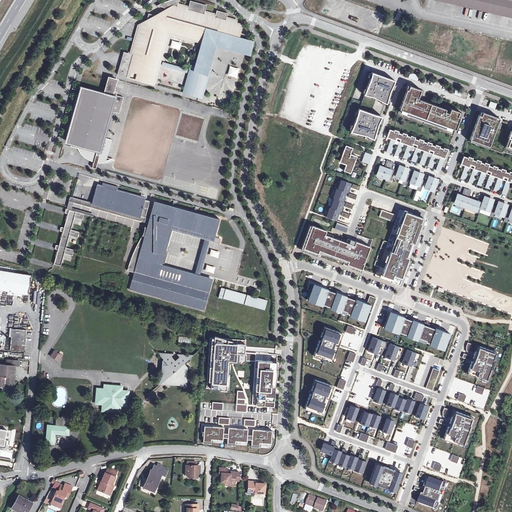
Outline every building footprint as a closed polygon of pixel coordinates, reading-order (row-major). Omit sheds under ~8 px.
[(130,53),(124,51),(120,64),(122,65),(121,67),(120,67),(117,74),(128,77),(130,70),(139,72),(137,78),(142,79),(144,74),(141,73),(147,55),(161,59),(168,33),(169,29),(177,31),(176,35),(201,42),(193,71),(205,74),(207,69),(208,70),(211,61),(209,60),(211,55),(212,55),(215,47),(213,46),(214,43),(215,40),(220,42),(219,44),(227,46),(227,48),(236,50),(236,49),(241,50),(241,52),(250,54),(253,43),(249,41),(250,40),(239,37),(242,24),(237,23),(238,20),(227,17),(228,13),(217,10),(216,14),(215,15),(212,14),(213,13),(205,11),(207,5),(190,0),(189,7),(178,4),(179,0),(169,0),(165,2),(161,3),(157,5),(168,9),(166,16),(157,14),(157,16),(149,13),(147,20),(146,22),(148,23),(147,27),(141,25),(133,54),(130,53)] [(511,0),(444,0),(511,15),(511,0)] [(139,25),(138,24),(130,53),(133,54),(141,25),(139,25)] [(161,59),(147,55),(141,73),(144,74),(142,79),(142,81),(154,84),(161,59)] [(163,62),(162,65),(181,70),(181,67),(163,62)] [(395,80),(372,72),(370,79),(364,94),(372,96),(387,103),(390,92),(395,80)] [(79,150),(86,152),(85,154),(86,155),(86,156),(87,157),(88,157),(89,158),(90,158),(91,159),(93,160),(95,161),(95,159),(97,160),(97,161),(99,161),(100,161),(101,162),(102,162),(103,161),(105,161),(106,161),(107,158),(108,153),(112,140),(104,138),(111,111),(119,113),(124,97),(116,95),(117,93),(114,92),(117,79),(109,77),(104,94),(83,88),(81,95),(79,95),(77,94),(73,108),(76,109),(72,122),(70,121),(66,134),(68,135),(70,135),(68,142),(72,143),(80,146),(79,150)] [(424,91),(409,85),(400,109),(401,110),(452,128),(456,129),(461,112),(451,109),(450,109),(444,107),(444,108),(421,101),(424,91)] [(491,101),(488,107),(495,109),(497,104),(491,101)] [(372,114),(359,108),(356,120),(350,132),(366,136),(374,139),(378,123),(382,116),(372,114)] [(452,128),(401,110),(400,112),(451,131),(452,128)] [(499,118),(480,111),(470,139),(469,141),(489,148),(503,154),(504,152),(511,155),(511,130),(500,126),(502,119),(499,118)] [(394,131),(390,129),(387,137),(391,139),(386,152),(391,153),(396,141),(399,142),(395,155),(399,156),(404,143),(408,145),(403,158),(407,159),(412,147),(416,148),(411,161),(416,162),(420,149),(424,151),(419,164),(424,165),(429,153),(432,154),(428,167),(432,168),(437,155),(441,157),(436,170),(440,171),(448,149),(444,147),(443,149),(440,147),(440,146),(436,144),(436,146),(432,144),(432,143),(428,142),(428,143),(423,141),(424,140),(420,139),(419,140),(415,138),(416,137),(411,135),(410,137),(407,135),(407,134),(402,132),(402,134),(399,132),(399,131),(394,129),(394,131)] [(353,148),(346,145),(340,163),(346,165),(350,154),(353,148)] [(362,161),(369,164),(372,154),(366,152),(363,159),(362,161)] [(358,157),(350,154),(346,165),(344,172),(351,174),(358,157)] [(468,158),(464,156),(461,164),(465,166),(461,178),(465,180),(470,168),(473,169),(469,181),(473,183),(478,170),(482,172),(477,185),(482,186),(486,173),(490,175),(485,188),(490,189),(494,176),(498,178),(494,190),(498,192),(503,179),(506,181),(502,193),(506,195),(511,179),(511,171),(510,171),(510,172),(506,171),(506,170),(502,168),(501,169),(498,168),(498,167),(493,165),(493,166),(489,165),(489,164),(485,162),(485,163),(481,162),(481,161),(477,159),(476,160),(473,159),(473,158),(469,156),(468,158)] [(377,175),(388,179),(391,169),(393,164),(388,161),(385,168),(380,166),(377,175)] [(396,177),(404,180),(406,175),(408,169),(400,166),(396,177)] [(419,185),(421,180),(423,174),(415,171),(411,182),(419,185)] [(426,187),(433,190),(437,179),(430,177),(426,187)] [(352,186),(360,189),(361,185),(343,179),(340,188),(350,192),(352,186)] [(102,186),(98,185),(92,203),(145,218),(150,201),(145,200),(146,198),(117,190),(118,187),(106,183),(104,187),(102,186)] [(348,195),(357,198),(358,195),(350,192),(340,188),(336,197),(337,197),(346,201),(348,195)] [(455,203),(465,207),(468,198),(471,192),(465,190),(463,196),(458,195),(455,203)] [(71,196),(69,201),(91,207),(144,222),(148,223),(149,219),(145,218),(92,203),(71,196)] [(346,205),(354,208),(355,204),(346,201),(337,197),(334,207),(335,207),(344,210),(346,205)] [(481,208),(489,210),(493,199),(485,197),(483,203),(481,208)] [(479,213),(481,208),(483,203),(479,201),(479,202),(468,198),(465,207),(476,211),(475,212),(479,213)] [(172,207),(172,206),(154,201),(149,219),(151,219),(149,226),(146,230),(145,232),(143,235),(141,238),(138,244),(137,246),(133,255),(130,262),(127,270),(134,272),(129,289),(149,295),(184,305),(184,303),(193,305),(192,307),(203,310),(212,280),(199,277),(198,280),(181,275),(178,285),(174,283),(175,278),(161,274),(157,273),(158,268),(160,264),(164,265),(168,252),(163,251),(170,229),(171,225),(189,230),(190,226),(194,227),(193,231),(211,236),(212,232),(216,233),(219,221),(215,220),(216,218),(198,213),(197,215),(194,214),(194,212),(176,207),(175,208),(172,207)] [(497,208),(495,213),(500,214),(503,216),(507,205),(499,202),(497,208)] [(72,207),(71,210),(84,214),(94,216),(94,214),(72,207)] [(343,214),(351,217),(353,214),(344,210),(335,207),(331,216),(341,220),(343,214)] [(395,213),(382,208),(380,215),(393,220),(395,213)] [(400,209),(388,242),(384,240),(375,265),(378,267),(375,276),(399,285),(401,279),(420,226),(423,218),(400,209)] [(84,215),(66,210),(65,213),(68,214),(68,215),(67,215),(66,220),(64,227),(61,226),(60,231),(63,231),(63,233),(62,233),(61,238),(60,244),(66,246),(69,238),(70,235),(78,237),(80,231),(71,229),(74,220),(75,217),(83,219),(84,215)] [(350,225),(338,220),(336,226),(347,231),(350,225)] [(214,241),(214,237),(211,236),(193,231),(189,230),(171,225),(170,229),(205,238),(209,240),(214,241)] [(362,244),(356,241),(355,243),(326,233),(326,231),(318,228),(309,225),(300,250),(321,257),(321,255),(344,263),(343,265),(361,271),(370,247),(366,245),(362,244)] [(209,240),(205,238),(195,274),(199,275),(209,240)] [(59,245),(56,244),(55,248),(58,249),(58,251),(56,256),(54,263),(61,265),(64,256),(65,253),(73,255),(74,249),(66,247),(66,246),(60,244),(59,245)] [(218,257),(219,251),(210,249),(209,256),(218,257)] [(205,271),(214,273),(215,267),(207,264),(205,271)] [(0,287),(27,292),(30,273),(0,267),(0,287)] [(181,275),(158,268),(157,273),(161,274),(175,278),(174,283),(178,285),(181,275)] [(351,313),(365,319),(368,313),(368,312),(371,313),(373,306),(367,303),(364,302),(356,299),(356,300),(347,297),(347,296),(336,292),(336,293),(328,290),(328,289),(312,283),(310,283),(307,289),(311,291),(310,292),(308,298),(319,302),(318,303),(327,306),(327,305),(342,310),(342,312),(350,315),(351,313)] [(268,301),(222,288),(219,298),(265,311),(268,301)] [(376,298),(370,295),(367,303),(373,306),(376,298)] [(430,342),(445,348),(447,341),(450,334),(445,332),(435,328),(435,329),(423,325),(423,324),(412,320),(412,321),(404,318),(405,317),(393,313),(389,312),(387,319),(384,326),(399,331),(399,332),(407,335),(407,334),(422,339),(422,340),(430,343),(430,342)] [(348,325),(347,328),(345,332),(352,334),(354,331),(354,328),(348,325)] [(26,328),(12,326),(10,348),(24,350),(26,328)] [(334,358),(337,349),(341,340),(339,339),(341,333),(326,327),(324,332),(322,332),(321,337),(322,337),(321,341),(319,340),(319,342),(314,354),(321,357),(321,358),(330,362),(332,357),(334,358)] [(191,344),(190,336),(178,337),(178,345),(191,344)] [(372,337),(368,350),(370,351),(377,353),(380,354),(385,342),(372,337)] [(394,359),(397,360),(402,348),(389,343),(385,356),(387,357),(394,359)] [(494,357),(495,352),(479,346),(477,351),(475,350),(473,357),(464,353),(462,358),(471,361),(467,372),(474,374),(474,375),(482,378),(482,377),(489,379),(496,358),(494,357)] [(62,353),(54,348),(51,354),(59,359),(62,353)] [(419,354),(406,349),(406,350),(402,362),(405,363),(411,365),(414,367),(419,354)] [(184,374),(187,374),(188,366),(186,362),(190,356),(181,354),(176,357),(173,353),(167,353),(165,355),(163,357),(162,369),(160,371),(160,379),(162,382),(167,376),(172,376),(172,380),(184,381),(184,374)] [(349,353),(346,360),(353,362),(355,356),(349,353)] [(233,362),(221,361),(220,375),(217,375),(217,384),(219,384),(218,398),(226,398),(226,394),(231,395),(231,393),(243,394),(245,380),(237,379),(237,381),(232,380),(233,362)] [(6,363),(0,362),(0,383),(4,384),(5,382),(12,383),(14,364),(6,363)] [(439,370),(433,368),(428,382),(434,385),(439,370)] [(187,385),(187,374),(184,374),(184,381),(172,380),(172,376),(167,376),(162,382),(187,385)] [(340,379),(337,387),(343,389),(346,381),(340,379)] [(311,394),(310,394),(305,407),(313,410),(313,412),(321,415),(323,409),(325,410),(332,392),(330,391),(332,385),(317,380),(314,386),(313,385),(311,390),(313,391),(311,394)] [(124,384),(106,383),(106,386),(99,386),(98,401),(104,402),(103,409),(121,410),(121,404),(128,404),(130,389),(123,388),(124,384)] [(484,388),(477,386),(475,392),(482,394),(484,388)] [(385,391),(377,388),(373,400),(381,403),(385,391)] [(414,399),(421,402),(424,395),(416,392),(414,399)] [(398,396),(390,393),(386,404),(394,407),(398,396)] [(399,393),(398,396),(394,407),(402,410),(403,409),(406,400),(401,398),(403,395),(399,393)] [(457,399),(464,402),(466,396),(459,393),(457,399)] [(407,398),(406,400),(403,409),(411,412),(415,401),(407,398)] [(427,406),(419,403),(415,415),(423,418),(427,406)] [(359,408),(351,406),(346,417),(354,420),(359,408)] [(372,414),(364,411),(359,424),(368,426),(372,414)] [(438,423),(448,426),(444,437),(450,439),(450,440),(458,443),(459,442),(465,445),(473,423),(470,422),(472,417),(455,411),(454,416),(452,415),(449,422),(440,418),(438,423)] [(64,416),(62,415),(60,416),(58,414),(55,415),(55,422),(48,422),(46,439),(54,440),(55,430),(69,431),(70,419),(67,416),(65,415),(64,416)] [(380,416),(372,414),(368,426),(376,429),(380,416)] [(394,421),(386,418),(382,430),(390,433),(394,421)] [(416,434),(419,426),(401,421),(398,429),(395,429),(393,436),(399,438),(402,430),(416,434)] [(415,441),(408,438),(406,446),(412,448),(415,441)] [(321,451),(331,454),(335,446),(336,442),(332,440),(331,445),(324,443),(321,451)] [(397,448),(386,445),(385,449),(395,453),(397,448)] [(338,447),(335,446),(331,454),(330,460),(338,463),(342,452),(337,450),(338,447)] [(343,449),(342,452),(338,463),(337,464),(346,466),(346,465),(349,456),(345,454),(346,450),(343,449)] [(351,452),(349,456),(346,465),(354,468),(358,458),(353,456),(355,453),(351,452)] [(459,457),(453,454),(450,461),(457,463),(459,457)] [(359,455),(358,458),(354,468),(354,469),(362,472),(366,462),(361,460),(363,456),(359,455)] [(195,462),(187,462),(187,466),(186,466),(186,475),(189,478),(197,478),(197,472),(200,472),(200,466),(195,466),(195,462)] [(432,469),(439,471),(441,465),(435,462),(432,469)] [(167,467),(164,465),(162,467),(159,466),(156,465),(154,470),(152,469),(144,486),(155,490),(162,473),(167,475),(169,470),(166,469),(167,467)] [(396,490),(401,474),(394,472),(395,470),(394,470),(383,466),(382,468),(375,465),(370,481),(377,483),(376,485),(388,489),(389,487),(396,490)] [(229,484),(229,485),(235,486),(235,481),(238,481),(238,473),(230,472),(230,475),(225,475),(226,470),(219,469),(219,474),(221,474),(220,483),(225,484),(229,484)] [(108,475),(104,473),(101,481),(103,482),(99,491),(109,496),(112,490),(110,489),(112,486),(114,478),(108,475)] [(444,483),(430,478),(429,483),(427,482),(426,483),(425,487),(427,488),(426,491),(415,487),(414,491),(422,494),(419,503),(435,509),(437,502),(440,503),(442,496),(440,495),(442,489),(444,483)] [(248,481),(248,492),(250,492),(250,494),(255,494),(255,492),(264,492),(265,483),(256,483),(256,482),(248,481)] [(67,498),(72,487),(65,483),(63,486),(61,491),(58,490),(58,492),(56,491),(50,504),(57,507),(59,502),(61,503),(64,496),(67,498)] [(314,508),(320,510),(323,511),(327,501),(309,495),(305,504),(315,507),(314,508)] [(18,497),(11,509),(16,511),(26,511),(30,505),(18,497)]
